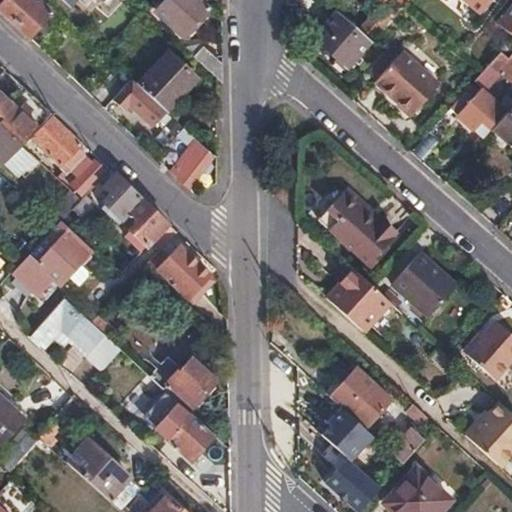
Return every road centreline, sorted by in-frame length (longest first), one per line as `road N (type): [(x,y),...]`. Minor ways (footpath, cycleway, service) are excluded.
road 1 (residential): [(0,38),(246,266)]
road 2 (residential): [(511,274),(260,52)]
road 3 (residential): [(246,266),(246,127),(260,52)]
road 4 (residential): [(250,468),(246,266)]
